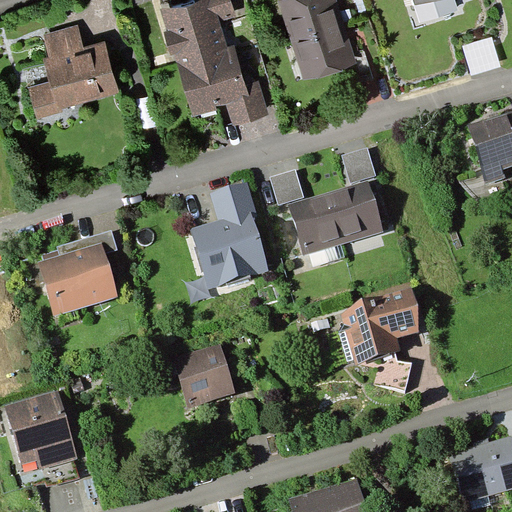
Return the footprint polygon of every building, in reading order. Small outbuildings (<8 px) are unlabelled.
[(232,0),(174,0),(158,5),(194,110),(233,96),(240,116),(266,107),(258,82),(252,84),(229,17),(237,14),(232,0)] [(337,0),(287,0),(278,3),(300,76),(356,59),(337,0)] [(37,79),(44,108),(122,88),(110,42),(86,48),(80,26),(49,34),(59,73),(37,79)] [(498,36),(469,45),(477,71),(506,62),(498,36)] [(511,119),(476,129),(488,176),(511,169),(511,119)] [(367,147),(342,155),(351,183),(376,175),(367,147)] [(295,170),(270,177),(278,204),(303,197),(295,170)] [(368,181),(328,193),(344,243),(384,231),(368,181)] [(226,227),(197,235),(213,290),(274,272),(250,191),(218,200),(226,227)] [(303,255),(344,243),(328,193),(288,205),(303,255)] [(63,253),(66,261),(106,250),(109,257),(120,254),(115,238),(63,253)] [(66,261),(44,268),(60,321),(122,302),(109,257),(106,250),(66,261)] [(415,295),(350,318),(366,365),(405,351),(402,342),(428,333),(415,295)] [(223,346),(180,360),(196,409),(239,395),(223,346)] [(61,398),(13,413),(30,465),(47,460),(49,468),(80,458),(61,398)] [(511,442),(457,459),(470,502),(511,489),(511,442)] [(366,511),(358,484),(296,503),(298,511),(366,511)]
